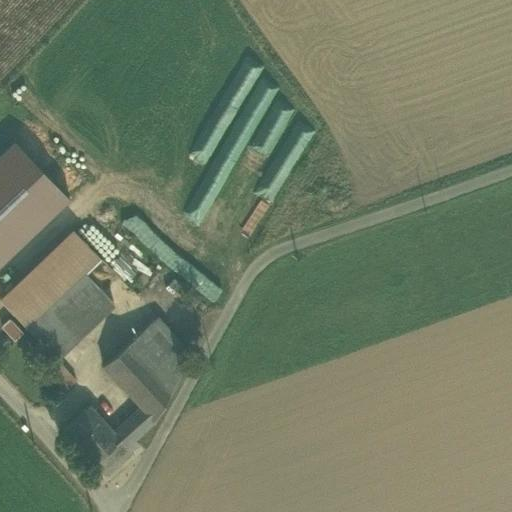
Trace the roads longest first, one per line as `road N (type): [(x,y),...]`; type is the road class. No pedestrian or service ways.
road 1 (unclassified): [(124,511),(256,260),(511,169)]
road 2 (unclassified): [(108,511),(0,388)]
